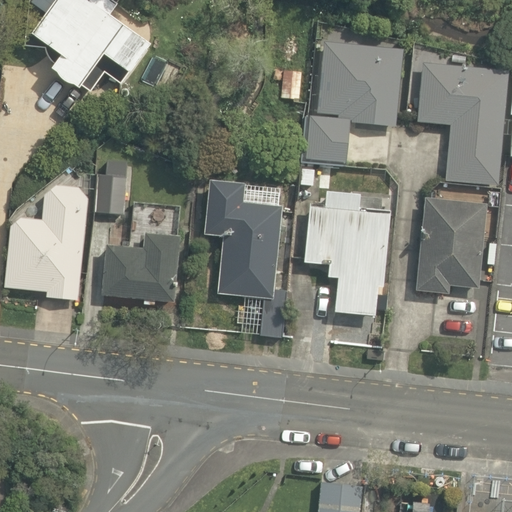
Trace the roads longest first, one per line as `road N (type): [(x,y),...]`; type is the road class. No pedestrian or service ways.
road 1 (tertiary): [(511,432),(158,386)]
road 2 (tertiary): [(158,386),(0,366)]
road 3 (tertiary): [(112,511),(147,468),(158,386)]
